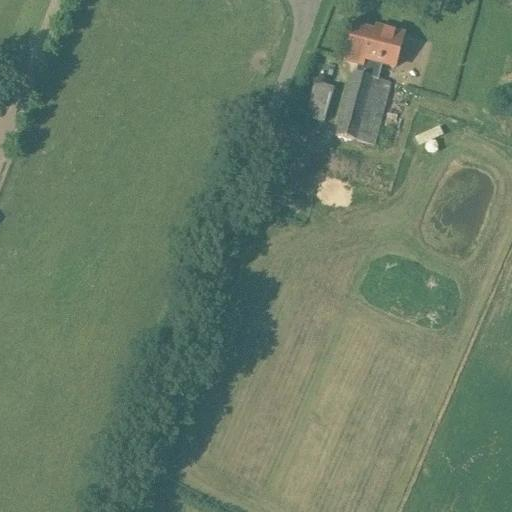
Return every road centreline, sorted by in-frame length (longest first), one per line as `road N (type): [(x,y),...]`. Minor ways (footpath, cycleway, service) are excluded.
road 1 (unclassified): [(106,511),(297,43),(301,0)]
road 2 (unknown): [(5,126),(55,0)]
